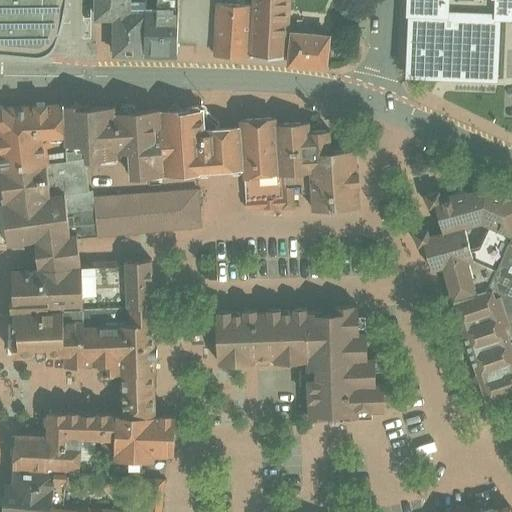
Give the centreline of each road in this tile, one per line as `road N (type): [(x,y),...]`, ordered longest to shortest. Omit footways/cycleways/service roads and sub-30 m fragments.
road 1 (residential): [(396,283),(168,297),(167,240),(388,224)]
road 2 (secondary): [(85,79),(271,80),(375,103)]
road 3 (residential): [(396,283),(471,469)]
road 4 (residential): [(471,469),(387,493),(366,428)]
road 5 (secondary): [(375,103),(511,161)]
road 6 (residential): [(187,511),(189,438),(240,435)]
road 7 (residential): [(388,224),(375,103)]
